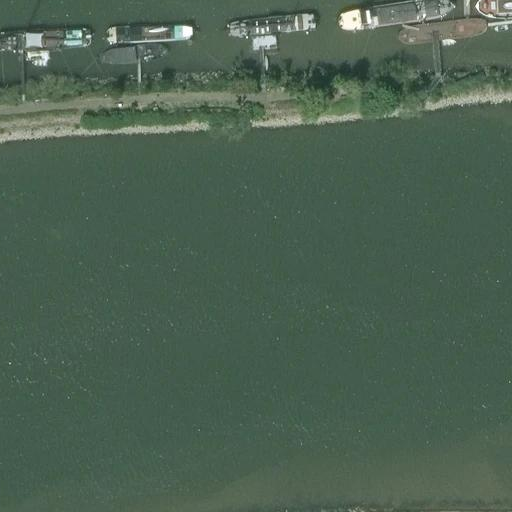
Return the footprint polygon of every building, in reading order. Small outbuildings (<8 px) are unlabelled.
[(451,0),(423,0),(347,8),(340,10),(338,14),(337,20),(338,23),(342,28),(356,29),(403,23),(407,23),(447,17),(460,10),(459,4),(451,0)] [(511,0),(480,0),(480,1),(478,9),(483,15),(498,19),(511,18),(511,0)] [(314,13),(310,12),(234,21),(231,24),(230,29),(231,32),(234,36),(239,37),(313,31),(319,27),(322,20),(320,17),(318,15),(314,13)] [(191,25),(187,24),(113,26),(108,28),(106,33),(106,38),(110,42),(115,43),(186,39),(192,36),(195,32),(194,28),(191,25)] [(87,28),(84,25),(6,31),(2,35),(1,41),(3,46),(6,49),(11,50),(84,45),(88,40),(88,33),(87,28)]
